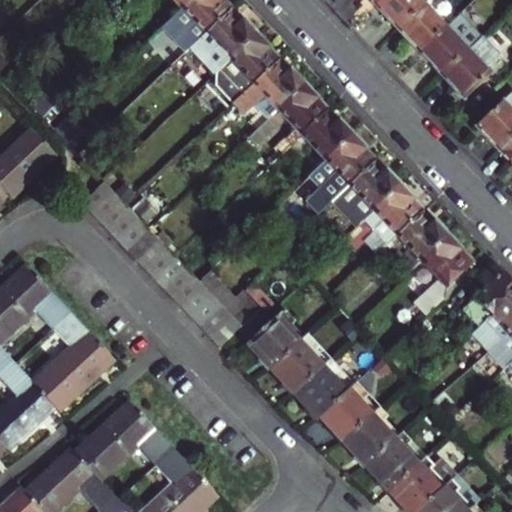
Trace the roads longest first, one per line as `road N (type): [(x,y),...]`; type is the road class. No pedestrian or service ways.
road 1 (residential): [(312,472),(92,244),(51,223)]
road 2 (residential): [(290,0),(511,234)]
